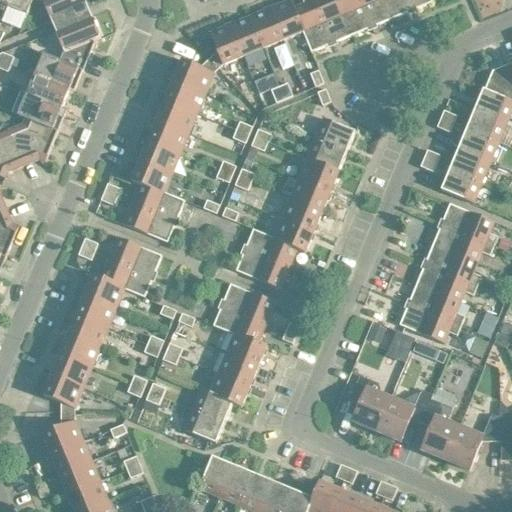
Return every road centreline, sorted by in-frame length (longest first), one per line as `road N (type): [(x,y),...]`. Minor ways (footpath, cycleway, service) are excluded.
road 1 (residential): [(427,114),(297,434),(438,492),(458,511)]
road 2 (residential): [(0,365),(147,0)]
road 3 (residential): [(459,45),(366,79),(377,93),(427,114)]
